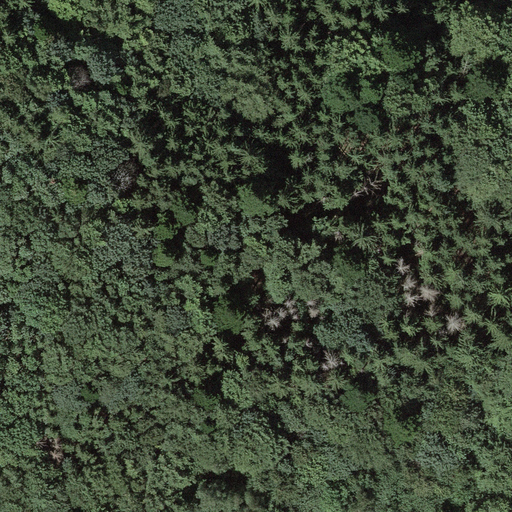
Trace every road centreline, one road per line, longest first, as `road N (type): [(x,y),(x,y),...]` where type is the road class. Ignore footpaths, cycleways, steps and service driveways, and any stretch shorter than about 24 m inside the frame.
road 1 (motorway): [(0,426),(345,381),(511,378)]
road 2 (motorway): [(511,249),(245,249),(0,278)]
